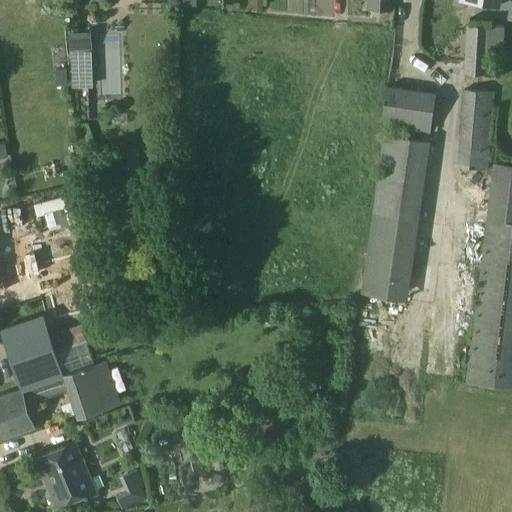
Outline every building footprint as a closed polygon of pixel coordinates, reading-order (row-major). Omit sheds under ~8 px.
[(251,0),(251,11),(263,11),(263,0),(251,0)] [(367,0),(367,8),(391,11),(392,0),(367,0)] [(465,73),(486,74),(489,26),(467,25),(465,73)] [(72,88),(92,87),(91,50),(71,51),(72,88)] [(55,69),(56,84),(67,83),(66,69),(55,69)] [(436,93),(387,86),(381,127),(429,134),(436,93)] [(464,89),(457,167),(488,169),(494,91),(464,89)] [(361,292),(407,299),(430,141),(384,134),(361,292)] [(466,382),(511,387),(511,165),(495,163),(485,239),(466,382)] [(67,195),(37,202),(40,215),(70,207),(67,195)] [(1,329),(22,389),(24,396),(67,382),(79,418),(118,404),(104,361),(94,364),(87,340),(56,351),(44,315),(1,329)] [(24,396),(22,389),(0,396),(0,437),(34,426),(24,396)] [(36,457),(57,507),(96,490),(74,441),(36,457)] [(142,487),(117,497),(122,509),(147,498),(142,487)]
